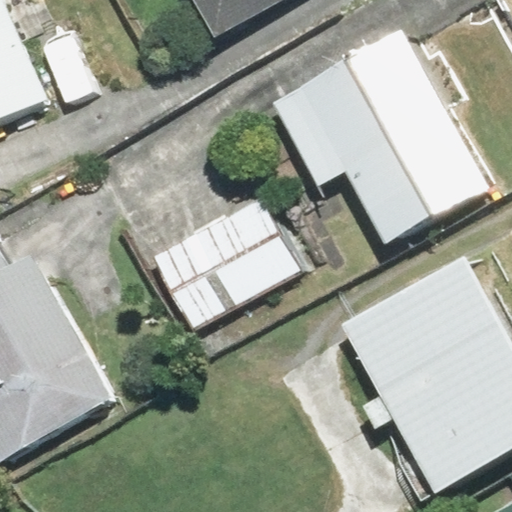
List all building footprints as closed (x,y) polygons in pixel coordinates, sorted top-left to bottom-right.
[(29,0),(0,0),(0,127),(73,95),(29,0)] [(236,0),(253,29),(304,0),(236,0)] [(511,153),(431,16),(298,94),(352,186),(373,174),(415,246),(511,190),(511,153)] [(286,183),(176,244),(222,326),(332,264),(286,183)] [(43,216),(0,241),(0,388),(42,460),(149,397),(43,216)] [(511,261),(499,240),(371,315),(474,491),(511,468),(511,261)]
